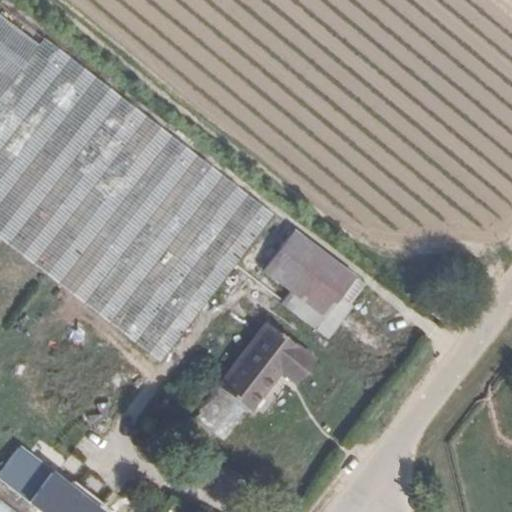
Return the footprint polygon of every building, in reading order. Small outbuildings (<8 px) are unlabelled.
[(0,93),(37,44),(0,15),(0,93)] [(37,44),(0,93),(0,239),(159,361),(272,214),(43,38),(37,44)] [(354,277),(292,230),(262,269),(323,316),(354,277)] [(452,307),(436,294),(425,307),(442,320),(452,307)] [(290,380),(308,355),(264,321),(214,384),(247,411),(279,372),(290,380)] [(133,381),(146,386),(153,368),(140,363),(133,381)] [(202,487),(223,500),(239,474),(218,461),(202,487)] [(86,511),(71,500),(61,511),(86,511)]
